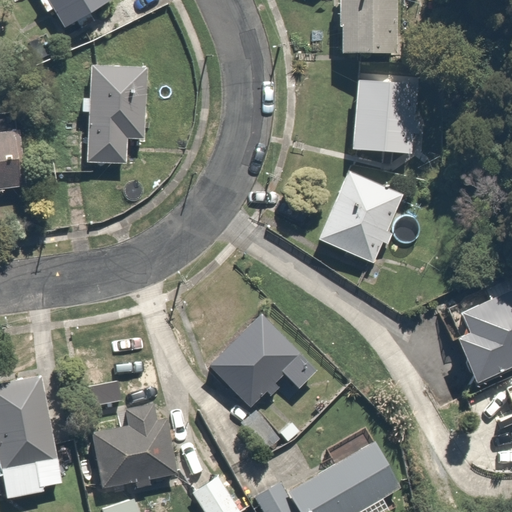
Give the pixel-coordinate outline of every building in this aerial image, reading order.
[(107,0),(45,0),(46,1),(39,5),(46,19),(54,15),(64,36),(113,11),(107,0)] [(401,0),(337,0),(336,59),(400,61),(401,0)] [(91,121),(86,168),(124,171),(127,142),(143,144),(149,75),(96,70),(93,101),(85,100),(83,120),(91,121)] [(413,94),(355,91),(351,156),(410,159),(413,94)] [(18,133),(0,135),(0,195),(27,192),(18,133)] [(412,197),(349,167),(313,246),(375,275),(412,197)] [(511,284),(444,315),(477,388),(511,372),(511,284)] [(206,364),(244,402),(232,414),(255,438),(315,379),(322,372),(261,310),(206,364)] [(52,371),(0,381),(0,493),(1,500),(75,485),(52,371)] [(511,388),(502,393),(511,415),(511,388)] [(131,422),(90,430),(103,491),(179,476),(164,398),(127,405),(131,422)] [(358,511),(416,482),(393,438),(289,492),(299,511),(358,511)] [(225,474),(194,491),(204,511),(244,511),(245,511),(225,474)] [(279,511),(271,494),(247,504),(250,511),(279,511)]
